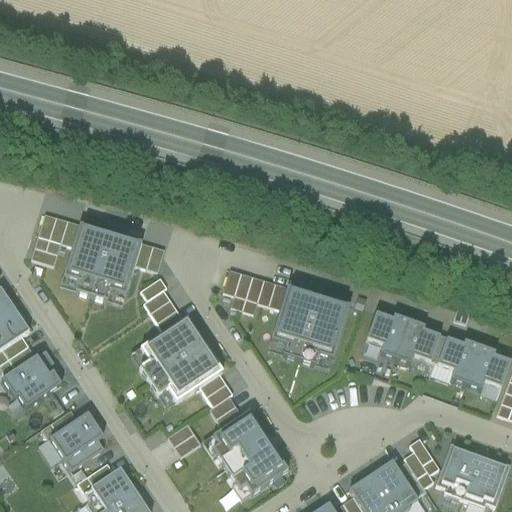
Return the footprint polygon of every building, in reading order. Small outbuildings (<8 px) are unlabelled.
[(71,252),(78,229),(44,219),(30,264),(53,271),(60,248),(71,252)] [(71,252),(59,287),(121,308),(133,272),(141,250),(78,229),(71,252)] [(141,248),(141,250),(133,272),(156,279),(163,255),(141,248)] [(277,320),(285,298),(230,280),(222,302),(233,305),(229,317),(263,328),(267,316),(277,320)] [(136,303),(160,340),(181,327),(158,290),(136,303)] [(0,324),(13,316),(0,295),(0,324)] [(286,299),(267,356),(330,377),(349,320),(286,299)] [(27,337),(13,316),(0,324),(0,353),(20,341),(27,337)] [(160,340),(136,355),(174,414),(198,398),(219,385),(223,382),(185,324),(181,327),(160,340)] [(412,374),(429,380),(438,353),(421,348),(422,344),(393,334),(392,337),(374,330),(365,357),(381,362),(378,372),(409,382),(412,374)] [(20,341),(0,353),(0,373),(4,380),(34,361),(20,341)] [(482,399),(499,405),(508,379),(491,373),(493,369),(463,359),(462,362),(444,356),(435,382),(451,388),(448,397),(479,407),(482,399)] [(0,383),(0,384),(20,414),(57,389),(37,359),(34,361),(4,380),(0,383)] [(511,380),(497,427),(511,432),(511,380)] [(219,385),(198,398),(224,437),(244,424),(219,385)] [(46,432),(53,441),(82,421),(76,411),(46,432)] [(85,422),(45,449),(62,474),(102,448),(85,422)] [(224,437),(200,453),(237,510),(285,479),(247,422),(244,424),(224,437)] [(188,428),(168,440),(181,460),(200,448),(188,428)] [(446,455),(432,498),(476,511),(497,511),(509,476),(490,470),(492,464),(471,458),(470,463),(446,455)] [(389,466),(344,496),(351,507),(354,511),(418,511),(419,511),(415,505),(397,477),(389,466)] [(405,471),(397,477),(415,505),(424,499),(405,471)] [(137,511),(116,480),(88,499),(96,511),(137,511)]
